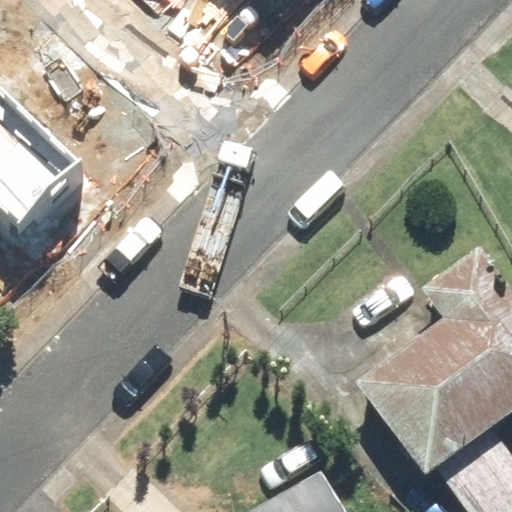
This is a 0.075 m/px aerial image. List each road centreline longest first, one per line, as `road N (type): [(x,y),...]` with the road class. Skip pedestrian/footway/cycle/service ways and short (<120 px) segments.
road 1 (residential): [(0,453),(280,163)]
road 2 (residential): [(108,0),(280,163)]
road 3 (residential): [(280,163),(439,0)]
